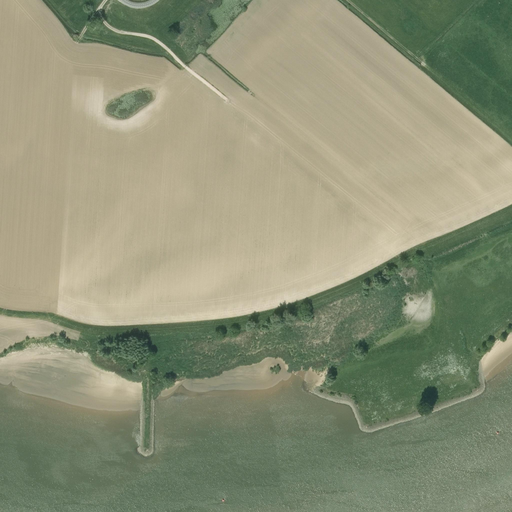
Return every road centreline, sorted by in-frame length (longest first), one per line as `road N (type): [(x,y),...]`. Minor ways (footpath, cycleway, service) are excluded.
road 1 (track): [(412,255),(153,38),(109,26),(99,9),(106,0)]
road 2 (track): [(346,0),(511,140)]
